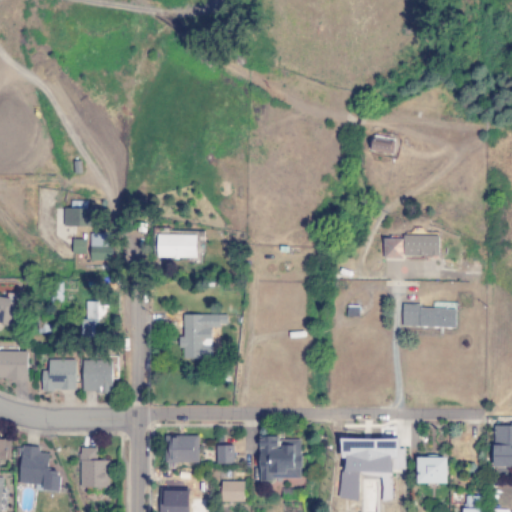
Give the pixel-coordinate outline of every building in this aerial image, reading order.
[(394,154),(395,140),(372,138),(371,152),(394,154)] [(95,209),(88,209),(88,202),(71,202),(71,209),(64,209),(64,227),(95,227),(95,209)] [(390,237),(389,255),(445,256),(446,232),(409,232),(409,238),(390,237)] [(91,261),(113,261),(113,235),(91,234),(91,261)] [(158,258),(198,259),(198,236),(158,235),(158,258)] [(73,254),(87,254),(86,240),(73,240),(73,254)] [(0,298),(0,311),(0,326),(14,327),(15,294),(8,294),(8,298),(0,298)] [(405,304),(457,306),(456,326),(404,324),(405,304)] [(183,316),(184,338),(179,338),(180,349),(184,349),(184,360),(212,359),(212,327),(227,326),(227,315),(183,316)] [(28,352),(0,352),(0,373),(0,381),(28,382),(28,352)] [(43,391),(76,391),(76,360),(49,360),(49,371),(42,371),(43,391)] [(112,393),(113,361),(84,360),(82,392),(112,393)] [(511,425),(494,425),(494,467),(511,466),(511,425)] [(199,463),(199,436),(165,436),(165,463),(199,463)] [(301,440),(282,440),(282,449),(278,449),(278,437),(260,437),(260,480),(301,480),(301,440)] [(0,461),(10,461),(11,440),(0,439),(0,461)] [(359,476),(383,476),(382,501),(392,501),(392,470),(405,470),(406,449),(398,449),(398,440),(342,439),(341,459),(346,459),(346,471),(340,471),(340,500),(359,500),(359,476)] [(19,484),(44,486),(44,491),(59,493),(61,471),(48,470),(49,454),(39,453),(40,448),(22,446),(19,484)] [(217,465),(234,464),(234,446),(217,446),(217,465)] [(81,488),(110,488),(110,461),(97,461),(97,448),(80,448),(81,488)] [(418,458),(417,484),(447,485),(447,459),(418,458)] [(244,482),(222,482),(222,502),(244,502),(244,482)] [(463,511),(481,511),(482,497),(464,496),(463,511)]
